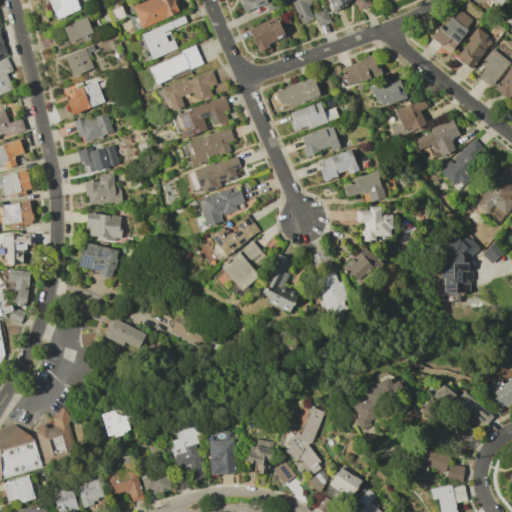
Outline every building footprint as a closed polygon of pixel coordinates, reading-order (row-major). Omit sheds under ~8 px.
[(47,0),(54,19),(79,10),(75,0),(47,0)] [(179,14),(174,0),(144,0),(131,4),(139,27),(179,14)] [(266,3),(264,0),(239,0),(244,12),(266,3)] [(314,0),(289,0),(300,24),(312,19),(306,4),(314,0)] [(327,0),(332,10),(350,2),(348,0),(327,0)] [(354,0),(357,9),(369,6),(367,0),(354,0)] [(448,52),(473,20),(456,7),(432,39),(448,52)] [(317,27),(329,22),(324,9),(312,14),(317,27)] [(257,50),(285,37),(275,16),(247,29),(257,50)] [(92,34),(86,18),(62,26),(67,42),(92,34)] [(140,34),(151,59),(177,48),(166,23),(140,34)] [(471,69),(491,38),(475,27),(454,58),(471,69)] [(64,55),(70,76),(91,69),(85,48),(64,55)] [(147,65),(154,83),(202,65),(195,48),(147,65)] [(508,61),(490,48),(479,64),(484,67),(477,78),(491,87),(508,61)] [(380,73),(372,55),(340,68),(347,87),(380,73)] [(5,73),(11,71),(6,58),(0,59),(0,93),(12,89),(5,73)] [(510,102),(511,99),(511,67),(511,66),(493,88),(510,102)] [(162,86),(169,111),(182,107),(179,96),(192,93),(194,101),(210,96),(208,86),(215,84),(212,72),(162,86)] [(318,96),(313,78),(274,89),(279,105),(288,102),(288,105),(318,96)] [(404,100),(399,79),(371,85),(376,106),(404,100)] [(103,102),(94,80),(64,92),(67,99),(65,99),(72,115),(103,102)] [(206,131),(202,118),(209,116),(213,127),(227,122),(223,110),(227,109),(224,97),(177,112),(183,130),(178,131),(180,139),(206,131)] [(419,110),(426,107),(422,98),(394,110),(399,123),(391,126),(395,138),(425,125),(419,110)] [(293,131),(336,118),(333,108),(322,111),(319,102),(287,112),(293,131)] [(0,135),(24,128),(21,118),(7,122),(3,108),(0,109),(0,135)] [(74,121),(79,142),(111,134),(106,113),(74,121)] [(458,135),(452,121),(412,138),(417,149),(428,145),(434,158),(454,150),(449,139),(458,135)] [(229,150),(227,143),(233,141),(228,127),(183,142),(191,165),(206,160),(206,158),(229,150)] [(299,135),(304,155),(329,148),(330,151),(338,149),(332,127),(299,135)] [(450,159),(451,160),(439,171),(454,187),(488,155),(473,139),(450,159)] [(13,156),(22,153),(19,142),(0,145),(0,164),(3,164),(4,168),(15,166),(13,156)] [(117,164),(111,144),(91,150),(89,147),(78,150),(85,173),(117,164)] [(316,161),(323,180),(347,172),(348,174),(357,171),(350,149),(316,161)] [(236,177),(234,170),(239,168),(235,156),(192,170),(200,193),(220,186),(219,183),(236,177)] [(511,205),(511,190),(507,187),(511,181),(511,169),(505,164),(474,205),(485,214),(492,205),(504,215),(511,205)] [(0,186),(1,195),(30,191),(26,170),(0,174),(0,186)] [(121,202),(119,187),(113,187),(112,173),(97,174),(98,180),(84,182),(86,205),(121,202)] [(243,206),(237,186),(197,199),(206,226),(222,221),(219,213),(243,206)] [(31,224),(29,201),(1,204),(3,227),(31,224)] [(390,214),(380,214),(379,208),(355,208),(355,222),(362,222),(362,241),(374,241),(374,236),(391,235),(390,214)] [(83,236),(118,239),(120,216),(86,213),(83,236)] [(258,233),(247,214),(211,235),(222,254),(258,233)] [(4,265),(23,264),(22,245),(33,245),(32,234),(3,235),(4,265)] [(446,237),(438,289),(468,293),(471,270),(468,270),(473,241),(446,237)] [(257,276),(252,270),(266,258),(251,240),(219,266),(240,290),(257,276)] [(76,265),(98,271),(97,275),(110,278),(117,250),(82,242),(76,265)] [(490,263),(502,252),(493,243),(481,253),(490,263)] [(358,286),(381,264),(364,246),(341,267),(358,286)] [(282,286),(288,274),(284,272),(289,260),(278,255),(259,298),(289,311),(297,293),(282,286)] [(12,305),(25,307),(29,272),(8,269),(5,290),(14,291),(12,305)] [(345,300),(335,271),(314,279),(327,317),(346,310),(343,300),(345,300)] [(0,314),(0,292),(1,292),(6,306),(9,305),(11,309),(10,311),(0,314)] [(137,350),(144,332),(112,319),(105,337),(137,350)] [(80,346),(96,345),(94,332),(78,334),(80,346)] [(351,405),(366,397),(363,393),(375,386),(374,383),(387,377),(391,384),(397,381),(407,399),(367,421),(369,425),(359,430),(353,418),(357,416),(351,405)] [(496,396),(493,391),(502,386),(501,384),(511,378),(511,403),(508,406),(508,404),(504,405),(503,404),(497,407),(493,398),(496,396)] [(436,389),(437,390),(442,384),(455,395),(452,397),(455,399),(462,391),(491,416),(484,425),(473,415),(468,421),(440,398),(438,401),(431,395),(436,389)] [(284,436),(289,432),(292,435),(296,432),(299,435),(311,407),(322,412),(309,443),(305,441),(307,444),(306,444),(319,461),(316,464),(319,468),(310,474),(305,467),(300,470),(285,449),(286,448),(283,444),(284,436)] [(36,428),(46,464),(78,455),(68,425),(71,419),(62,408),(52,422),(36,428)] [(128,432),(125,416),(117,418),(116,410),(101,413),(105,437),(128,432)] [(0,479),(0,448),(7,447),(6,427),(13,425),(35,439),(42,467),(0,479)] [(172,448),(170,441),(175,439),(173,430),(190,425),(196,443),(192,444),(202,477),(191,480),(187,467),(176,470),(169,449),(172,448)] [(232,439),(233,473),(209,474),(208,441),(232,439)] [(248,448),(253,449),(255,439),(271,442),(265,474),(256,473),(258,464),(247,462),(248,461),(246,461),(248,448)] [(159,444),(162,455),(150,458),(147,447),(159,444)] [(420,446),(449,456),(443,472),(427,467),(423,478),(410,473),(420,446)] [(114,474),(113,472),(124,468),(121,457),(129,454),(141,497),(130,501),(128,492),(124,493),(123,490),(112,494),(106,476),(114,474)] [(282,461),(293,476),(283,484),(271,469),(282,461)] [(447,464),(462,466),(461,483),(446,481),(447,464)] [(162,466),(169,488),(151,494),(149,488),(144,489),(139,472),(162,466)] [(339,467),(359,481),(355,487),(356,487),(355,490),(354,489),(349,496),(337,488),(336,490),(327,484),(339,467)] [(320,469),(326,476),(318,491),(312,488),(307,482),(320,469)] [(91,478),(90,475),(98,473),(104,495),(96,498),(96,500),(90,501),(91,504),(82,507),(75,483),(91,478)] [(26,476),(32,498),(19,502),(18,497),(7,500),(2,483),(26,476)] [(69,484),(78,510),(71,511),(56,511),(50,490),(69,484)] [(450,484),(450,487),(462,485),(465,500),(454,502),(455,511),(438,511),(436,498),(430,499),(428,488),(450,484)] [(344,511),(366,488),(374,495),(368,501),(379,511),(344,511)] [(321,495),(332,503),(326,511),(322,511),(314,505),(321,495)] [(45,511),(43,503),(13,511),(45,511)]
